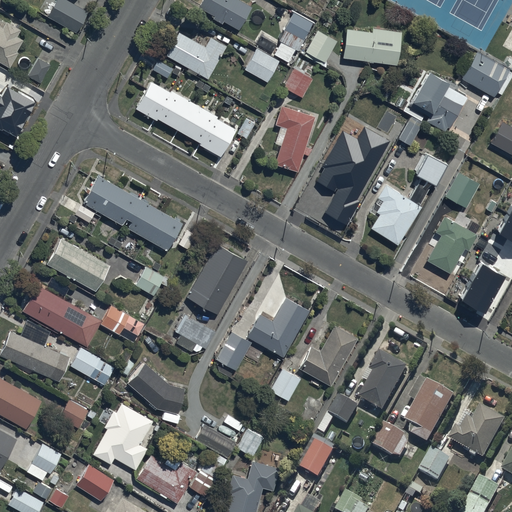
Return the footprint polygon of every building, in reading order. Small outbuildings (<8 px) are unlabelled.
[(77,34),(88,12),(63,0),(55,0),(46,19),(77,34)] [(250,4),(242,0),(199,0),(197,5),(213,14),(212,16),(221,21),(222,19),(237,27),(250,4)] [(310,20),(291,11),(277,38),(296,48),(310,20)] [(16,37),(20,30),(5,23),(2,28),(0,27),(0,63),(9,68),(17,53),(16,53),(22,41),(16,37)] [(369,29),(344,26),(340,55),(395,62),(399,29),(370,25),(369,29)] [(176,28),(163,52),(205,76),(224,43),(208,34),(203,44),(176,28)] [(335,38),(315,28),(303,49),(323,60),(335,38)] [(511,29),(503,46),(511,51),(511,29)] [(277,58),(254,46),(243,67),(265,79),(277,58)] [(507,66),(475,48),(459,77),(492,94),(507,66)] [(170,66),(156,58),(151,67),(165,75),(170,66)] [(50,66),(38,59),(27,76),(40,83),(50,66)] [(310,76),(291,66),(281,84),(300,95),(310,76)] [(465,94),(424,70),(407,100),(429,113),(426,119),(442,129),(446,123),(447,124),(465,94)] [(32,93),(3,78),(0,83),(0,120),(13,128),(32,93)] [(167,90),(148,79),(134,105),(154,117),(155,115),(198,139),(197,141),(218,153),(233,125),(215,115),(216,113),(169,87),(167,90)] [(284,125),(273,161),(295,168),(313,114),(279,103),(273,122),(284,125)] [(336,132),(356,143),(371,115),(352,104),(336,132)] [(409,114),(396,136),(408,143),(420,120),(409,114)] [(253,121),(244,116),(235,131),(244,136),(253,121)] [(511,126),(500,120),(488,141),(511,154),(511,126)] [(347,219),(383,154),(361,143),(355,153),(344,147),(331,172),(338,176),(322,205),(347,219)] [(382,180),(374,196),(379,198),(372,209),(375,211),(367,226),(396,242),(418,204),(415,202),(429,178),(431,179),(441,161),(424,152),(412,173),(417,175),(406,194),(382,180)] [(456,170),(443,194),(464,205),(477,181),(456,170)] [(180,220),(96,172),(80,200),(164,248),(180,220)] [(511,201),(497,228),(511,236),(511,201)] [(78,202),(72,211),(87,220),(93,210),(78,202)] [(476,230),(441,212),(432,229),(438,232),(425,256),(448,268),(461,244),(467,247),(476,230)] [(195,236),(185,231),(177,245),(187,250),(195,236)] [(108,262),(59,235),(45,261),(93,288),(108,262)] [(215,311),(244,258),(214,241),(184,293),(215,311)] [(501,271),(479,259),(460,295),(481,306),(501,271)] [(162,274),(143,264),(133,283),(151,293),(162,274)] [(99,317),(34,282),(20,308),(85,344),(99,317)] [(306,306),(283,293),(269,318),(257,312),(244,335),(280,354),(306,306)] [(142,321),(109,303),(98,321),(131,340),(142,321)] [(214,329),(183,310),(172,328),(179,332),(175,340),(189,349),(194,341),(203,346),(214,329)] [(354,335),(331,323),(318,348),(307,343),(295,367),(328,384),(354,335)] [(68,353),(8,327),(0,344),(0,353),(57,378),(68,353)] [(249,339),(229,328),(214,356),(234,367),(249,339)] [(112,362),(78,344),(68,362),(102,381),(112,362)] [(404,366),(378,351),(369,367),(367,366),(360,378),(365,381),(357,396),(380,409),(404,366)] [(167,381),(142,359),(125,380),(154,405),(176,411),(183,385),(167,381)] [(298,376),(279,366),(267,388),(286,398),(298,376)] [(39,398),(0,375),(0,412),(23,426),(39,398)] [(452,394),(419,375),(407,396),(414,400),(403,419),(414,426),(410,432),(425,441),(452,394)] [(357,405),(337,393),(327,411),(346,423),(357,405)] [(86,407),(67,396),(57,415),(76,425),(86,407)] [(106,425),(92,451),(109,460),(111,455),(134,467),(146,445),(139,441),(152,418),(119,399),(114,408),(112,407),(102,424),(106,425)] [(503,418),(478,405),(471,418),(466,416),(459,428),(454,425),(447,438),(481,456),(503,418)] [(233,439),(202,421),(193,437),(224,454),(233,439)] [(403,433),(382,421),(369,442),(391,454),(403,433)] [(261,434),(245,425),(235,444),(250,453),(261,434)] [(0,461),(14,436),(0,427),(0,461)] [(313,439),(298,466),(317,477),(332,450),(313,439)] [(59,450),(40,440),(29,460),(48,470),(59,450)] [(511,445),(499,469),(511,476),(511,445)] [(417,469),(436,480),(448,457),(429,447),(417,469)] [(173,466),(148,451),(134,475),(175,499),(194,468),(178,458),(173,466)] [(221,464),(205,454),(187,483),(203,493),(221,464)] [(228,491),(222,511),(252,511),(260,484),(271,487),(277,465),(250,458),(245,476),(230,472),(226,490),(228,491)] [(87,462),(74,483),(98,498),(112,477),(87,462)] [(483,511),(497,485),(477,474),(458,511),(459,511),(483,511)] [(33,511),(41,499),(15,484),(6,501),(24,511),(33,511)] [(67,493),(53,485),(46,497),(60,505),(67,493)] [(361,498),(343,489),(333,509),(338,511),(364,511),(367,507),(359,502),(361,498)] [(142,511),(121,499),(113,511),(142,511)]
